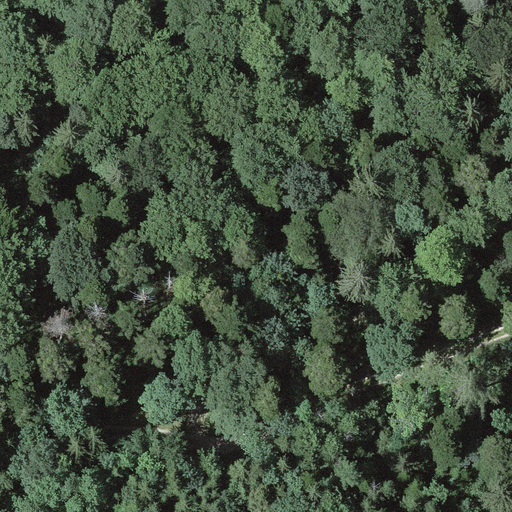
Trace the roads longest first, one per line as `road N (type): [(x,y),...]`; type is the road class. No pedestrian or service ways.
road 1 (track): [(511,200),(392,286),(197,398),(183,424),(202,446),(218,449),(397,366),(511,326)]
road 2 (track): [(392,286),(189,265),(0,230)]
road 3 (track): [(183,424),(0,436)]
road 4 (track): [(0,506),(96,465),(142,426)]
